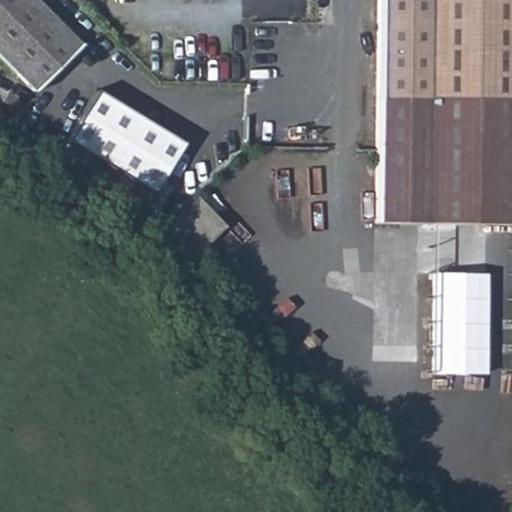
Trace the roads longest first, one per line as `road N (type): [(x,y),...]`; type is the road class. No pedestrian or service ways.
road 1 (unknown): [(165,270),(425,511)]
road 2 (residential): [(349,0),(348,133)]
